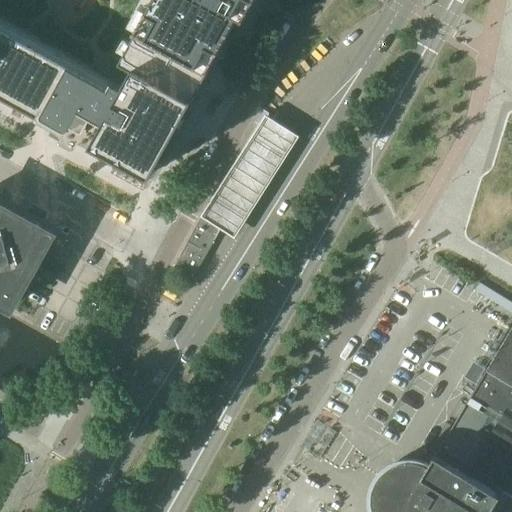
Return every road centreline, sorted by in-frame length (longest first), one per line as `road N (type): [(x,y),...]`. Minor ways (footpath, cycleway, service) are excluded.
road 1 (tertiary): [(406,0),(96,492)]
road 2 (residential): [(237,511),(396,254),(355,174)]
road 3 (tertiary): [(158,511),(355,174)]
road 4 (residential): [(317,0),(166,258)]
road 5 (residential): [(166,258),(66,439)]
road 6 (tertiary): [(355,174),(452,0)]
road 7 (residential): [(166,258),(0,168)]
